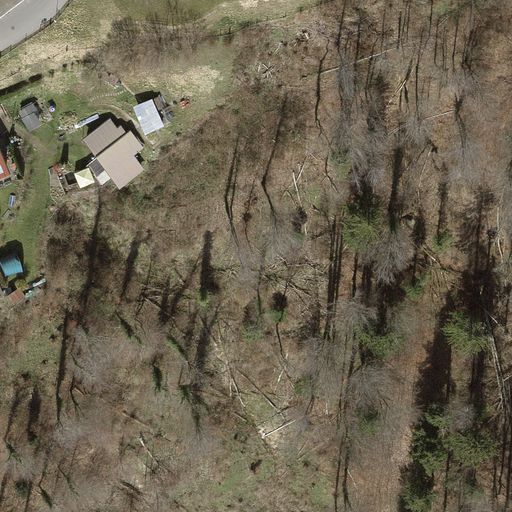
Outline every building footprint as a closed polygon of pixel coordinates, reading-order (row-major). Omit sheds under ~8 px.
[(112,74),(108,80),(115,85),(120,79),(112,74)] [(160,97),(150,101),(156,113),(166,109),(160,97)] [(34,102),(18,112),(29,131),(41,124),(35,113),(39,110),(34,102)] [(131,130),(100,154),(114,171),(145,146),(131,130)] [(0,178),(10,174),(0,149),(0,178)]
